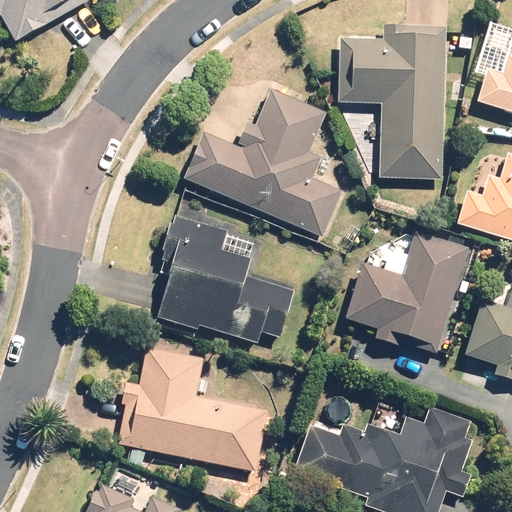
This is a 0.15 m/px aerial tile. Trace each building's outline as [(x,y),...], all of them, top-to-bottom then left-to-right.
[(91,3),(89,0),(0,0),(0,26),(11,47),(91,3)] [(438,186),(441,32),(382,31),(381,43),(332,42),(331,107),(374,108),(372,185),(438,186)] [(481,72),(471,107),(511,118),(511,60),(504,58),(499,77),(481,72)] [(197,135),(177,180),(320,242),(339,196),(309,183),(317,163),(303,157),(321,116),(266,93),(250,130),(238,125),(228,149),(197,135)] [(461,197),(451,228),(511,246),(511,158),(499,154),(491,181),(482,178),(475,201),(461,197)] [(226,235),(166,216),(152,258),(170,264),(152,317),(250,349),(253,338),(274,345),(290,294),(238,277),(243,262),(220,255),(226,235)] [(434,356),(462,254),(406,238),(395,279),(353,268),(336,329),(434,356)] [(511,375),(511,316),(477,304),(458,356),(511,375)] [(253,474),(263,416),(190,405),(197,361),(140,352),(134,391),(122,389),(112,452),(253,474)] [(302,431),(286,473),(361,500),(358,509),(367,511),(433,511),(438,498),(459,506),(468,479),(455,474),(466,444),(458,441),(463,427),(421,411),(415,428),(400,422),(393,443),(359,431),(356,440),(334,432),(331,441),(302,431)] [(127,501),(94,488),(84,511),(177,511),(178,511),(145,498),(139,511),(129,511),(123,510),(127,501)]
